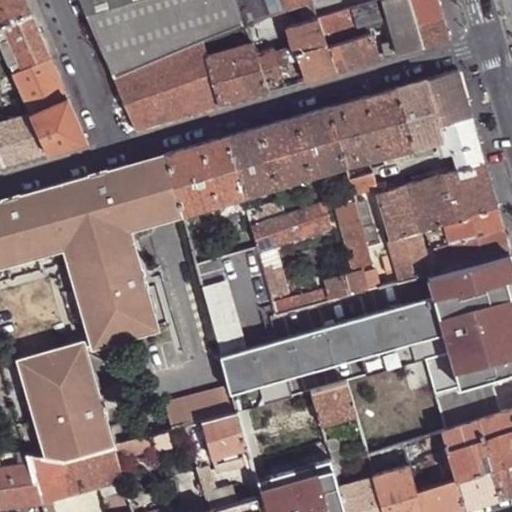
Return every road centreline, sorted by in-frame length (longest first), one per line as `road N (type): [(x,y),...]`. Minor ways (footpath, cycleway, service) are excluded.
road 1 (residential): [(491,40),(119,150)]
road 2 (residential): [(53,0),(119,150)]
road 3 (residential): [(119,150),(0,185)]
